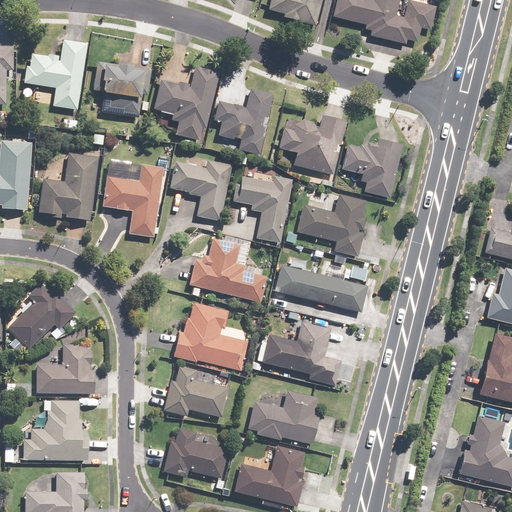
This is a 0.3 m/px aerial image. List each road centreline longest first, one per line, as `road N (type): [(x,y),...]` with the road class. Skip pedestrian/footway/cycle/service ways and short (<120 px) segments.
road 1 (secondary): [(459,98),(354,511)]
road 2 (residential): [(91,0),(335,73),(459,98)]
road 3 (residential): [(0,247),(60,255),(98,279),(118,310),(132,489)]
